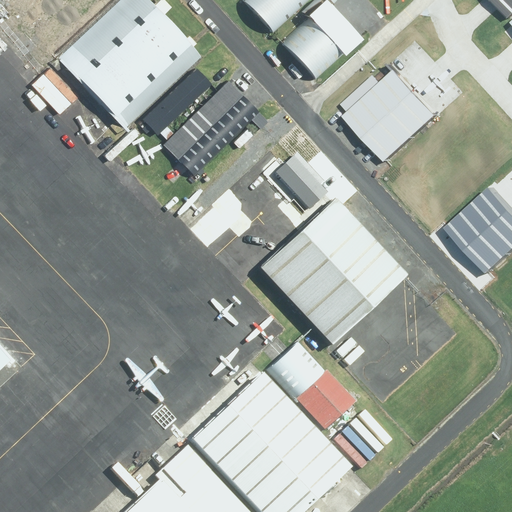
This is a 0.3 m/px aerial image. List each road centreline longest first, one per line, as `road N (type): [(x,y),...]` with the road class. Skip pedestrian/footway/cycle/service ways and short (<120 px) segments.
road 1 (unclassified): [(199,0),(498,331)]
road 2 (unclassified): [(367,511),(504,384),(511,356),(498,331)]
